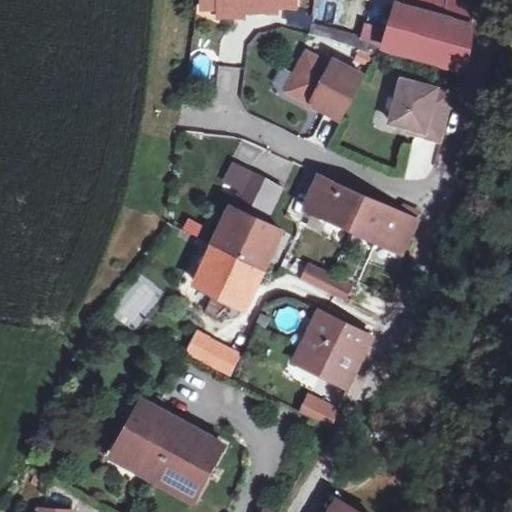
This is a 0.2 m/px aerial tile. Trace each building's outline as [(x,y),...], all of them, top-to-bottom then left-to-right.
[(206,0),(206,11),(224,12),(224,0),(206,0)] [(301,0),(224,0),(224,12),(224,14),(249,15),(282,16),(283,11),(301,11),(301,0)] [(451,0),(448,22),(401,8),(399,7),(390,37),(368,30),(365,44),(469,75),(476,26),(475,0),(451,0)] [(402,0),(401,8),(448,22),(451,0),(402,0)] [(349,125),(373,81),(342,65),(339,70),(315,57),(304,78),(306,79),(309,87),(302,99),(349,125)] [(306,79),(304,78),(295,95),(302,99),(309,87),(306,79)] [(455,97),(409,84),(397,126),(415,131),(427,135),(426,139),(442,143),(455,97)] [(246,191),(256,173),(240,166),(231,184),(246,191)] [(258,210),(273,182),(256,173),(246,191),(241,201),(258,210)] [(405,256),(422,221),(406,214),(327,178),(311,212),(383,245),(399,253),(405,256)] [(471,178),(456,217),(470,222),(485,183),(471,178)] [(258,210),(254,218),(269,225),(272,218),(275,219),(290,190),(288,190),(273,182),(258,210)] [(424,216),(409,208),(406,214),(422,221),(424,216)] [(239,219),(223,251),(270,276),(289,236),(269,225),(254,218),(243,212),(239,219)] [(188,218),(182,232),(199,239),(204,225),(188,218)] [(399,253),(383,245),(379,253),(396,260),(399,253)] [(223,251),(204,292),(221,301),(212,319),(229,327),(238,309),(250,316),(270,276),(223,251)] [(312,265),(304,280),(348,301),(355,287),(312,265)] [(352,390),(377,342),(331,318),(330,321),(317,332),(321,337),(308,349),(313,354),(311,356),(330,365),(323,378),(335,385),(337,381),(352,390)] [(226,346),(200,332),(189,352),(215,367),(226,346)] [(243,356),(226,346),(215,367),(232,376),(243,356)] [(311,356),(300,366),(323,378),(330,365),(311,356)] [(339,411),(311,397),(303,412),(331,427),(339,411)] [(156,479),(184,425),(145,403),(116,457),(156,479)] [(232,451),(184,425),(156,479),(201,504),(232,451)]
